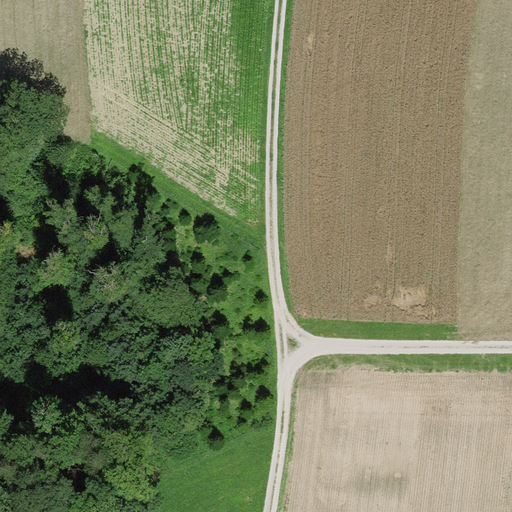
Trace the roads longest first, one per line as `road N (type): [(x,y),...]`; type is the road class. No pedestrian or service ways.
road 1 (track): [(266,511),(280,348),(266,244),(278,0)]
road 2 (track): [(266,244),(109,160),(1,117)]
road 3 (track): [(280,348),(511,349)]
